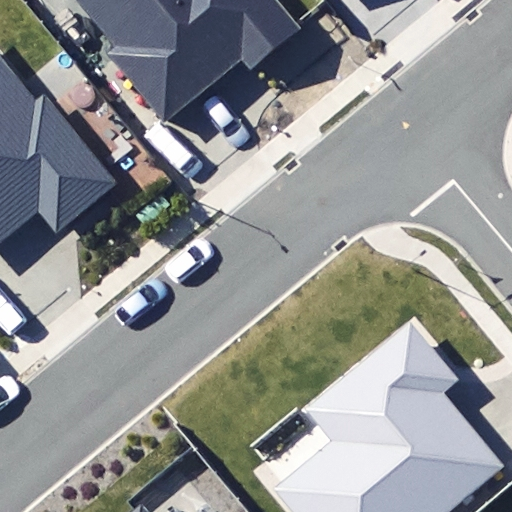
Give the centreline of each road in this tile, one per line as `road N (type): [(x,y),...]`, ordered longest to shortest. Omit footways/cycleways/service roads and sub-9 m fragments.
road 1 (residential): [(0,464),(414,133)]
road 2 (residential): [(414,133),(511,251)]
road 3 (residential): [(414,133),(511,50)]
